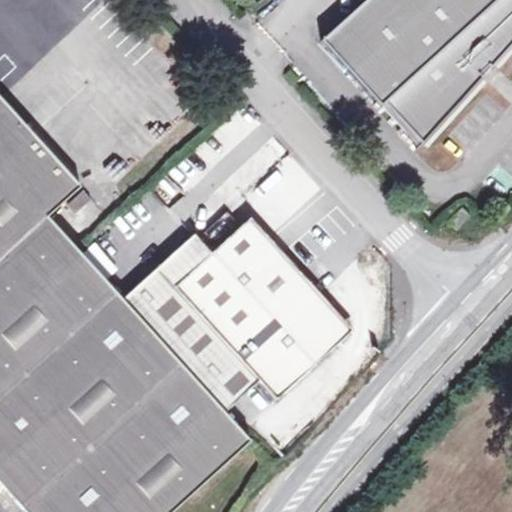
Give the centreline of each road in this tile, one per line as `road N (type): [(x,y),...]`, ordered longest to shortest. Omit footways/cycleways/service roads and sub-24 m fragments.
road 1 (unclassified): [(464,314),(185,0)]
road 2 (tertiary): [(464,314),(281,511)]
